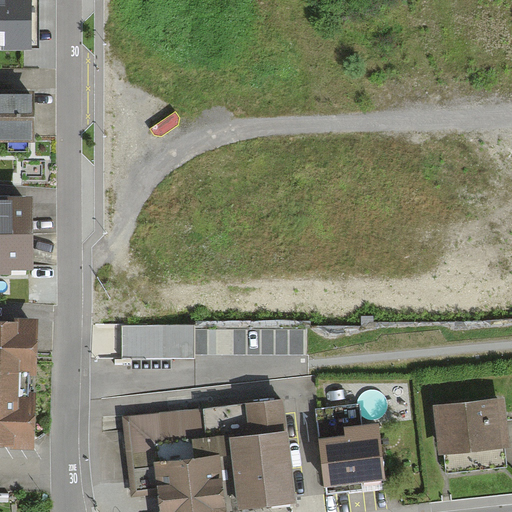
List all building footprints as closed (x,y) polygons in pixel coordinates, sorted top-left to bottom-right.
[(27,0),(0,0),(0,45),(28,46),(27,0)] [(20,94),(0,93),(0,135),(20,135),(20,94)] [(0,267),(24,267),(22,197),(0,197),(0,267)] [(26,318),(0,317),(0,442),(26,442),(26,395),(19,395),(19,370),(26,370),(26,318)] [(123,326),(123,359),(241,359),(241,326),(123,326)] [(241,434),(202,438),(187,440),(189,461),(211,459),(216,506),(283,499),(272,399),(237,403),(241,434)] [(493,401),(430,407),(437,475),(499,468),(493,401)] [(135,480),(150,479),(149,466),(189,461),(187,440),(202,438),(199,413),(128,421),(135,480)] [(314,436),(320,490),(380,483),(374,430),(314,436)] [(216,511),(211,459),(149,466),(150,479),(154,511),(216,511)]
